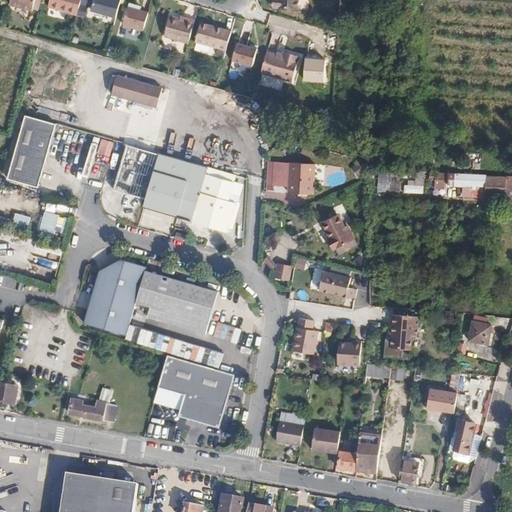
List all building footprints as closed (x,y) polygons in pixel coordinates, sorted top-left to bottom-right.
[(33,0),(8,0),(7,4),(31,11),(33,0)] [(50,0),(48,6),(78,15),(81,3),(81,0),(50,0)] [(117,19),(122,0),(120,0),(93,0),(92,6),(91,11),(117,19)] [(275,0),(275,7),(300,8),(300,0),(275,0)] [(131,2),(125,23),(144,29),(149,12),(142,9),(143,5),(131,2)] [(293,35),(297,21),(272,14),(267,28),(293,35)] [(164,36),(189,43),(195,20),(186,17),(185,19),(170,15),(164,36)] [(196,40),(227,49),(232,28),(216,24),(215,28),(201,24),(196,40)] [(238,43),(233,60),(253,66),(258,49),(238,43)] [(268,50),(262,71),(292,80),(300,54),(284,50),(282,54),(268,50)] [(150,105),(156,86),(110,73),(105,92),(150,105)] [(33,118),(26,142),(54,150),(61,125),(33,118)] [(110,157),(115,143),(103,138),(97,153),(110,157)] [(26,142),(22,158),(50,166),(54,150),(26,142)] [(184,187),(191,162),(159,153),(152,178),(184,187)] [(50,166),(22,158),(20,165),(48,173),(50,166)] [(358,158),(351,162),(358,171),(364,166),(358,158)] [(292,161),(292,163),(293,191),(318,191),(318,160),(292,161)] [(292,163),(273,163),(271,191),(293,191),(292,163)] [(48,173),(20,165),(16,181),(44,188),(48,173)] [(228,201),(236,175),(208,167),(191,222),(226,232),(235,203),(228,201)] [(380,171),(370,170),(369,189),(379,190),(380,171)] [(446,189),(447,174),(406,172),(406,179),(437,181),(436,189),(446,189)] [(511,177),(449,174),(448,197),(456,197),(456,188),(480,189),(480,187),(486,187),(485,197),(495,198),(495,193),(505,193),(505,200),(511,200),(511,177)] [(180,202),(184,187),(152,178),(147,193),(180,202)] [(382,185),(381,193),(399,194),(399,186),(382,185)] [(424,194),(424,186),(405,185),(405,193),(424,194)] [(168,207),(178,210),(180,202),(147,193),(145,201),(168,207)] [(38,210),(40,203),(26,199),(24,206),(38,210)] [(39,233),(55,238),(58,228),(65,230),(68,218),(55,215),(58,204),(48,201),(39,233)] [(143,206),(167,213),(168,207),(145,201),(143,206)] [(176,215),(178,210),(168,207),(167,213),(176,215)] [(339,211),(322,220),(329,235),(328,236),(333,247),(354,236),(349,227),(347,228),(339,211)] [(29,228),(33,218),(16,213),(13,224),(29,228)] [(267,257),(264,262),(274,269),(278,263),(267,257)] [(305,270),(307,260),(297,258),(295,268),(305,270)] [(133,304),(136,305),(145,272),(143,272),(143,268),(117,261),(93,272),(78,325),(124,338),(133,304)] [(291,282),(293,266),(278,264),(275,279),(291,282)] [(323,271),(318,291),(348,298),(354,298),(356,290),(347,287),(350,278),(323,271)] [(145,272),(136,305),(168,315),(166,324),(203,334),(215,292),(145,272)] [(395,311),(391,345),(418,348),(420,334),(417,334),(420,314),(395,311)] [(168,315),(162,313),(159,322),(166,324),(168,315)] [(312,321),(297,318),(296,328),(295,328),(291,352),(312,355),(316,331),(310,330),(312,321)] [(238,343),(242,329),(218,322),(214,336),(238,343)] [(473,322),(469,341),(488,345),(492,326),(473,322)] [(137,343),(142,328),(131,324),(126,339),(137,343)] [(142,329),(138,344),(220,367),(225,352),(142,329)] [(337,341),(336,363),(359,365),(361,340),(352,340),(353,342),(337,341)] [(166,355),(157,386),(185,394),(179,415),(219,427),(234,375),(166,355)] [(389,379),(390,367),(366,365),(365,377),(389,379)] [(461,374),(453,373),(450,392),(458,394),(461,374)] [(481,392),(481,379),(462,378),(461,390),(481,392)] [(0,401),(14,404),(18,387),(0,382),(0,401)] [(428,409),(454,413),(458,394),(450,392),(431,389),(428,409)] [(113,423),(117,406),(95,400),(94,407),(82,405),(83,402),(72,399),(69,413),(113,423)] [(470,451),(473,433),(475,422),(460,419),(458,430),(463,431),(460,450),(470,451)] [(276,444),(300,448),(304,428),(279,424),(276,444)] [(312,451),(318,452),(321,431),(315,430),(312,451)] [(321,431),(318,452),(337,455),(340,433),(321,431)] [(476,433),(473,433),(470,451),(460,450),(463,431),(460,431),(456,452),(472,455),(476,433)] [(358,454),(356,470),(377,473),(382,436),(360,433),(358,454)] [(338,469),(356,470),(358,454),(340,452),(338,469)] [(402,461),(399,481),(414,483),(418,463),(402,461)] [(120,511),(125,483),(54,473),(48,511),(120,511)] [(223,494),(219,511),(240,511),(243,498),(223,494)] [(203,511),(204,506),(186,503),(184,511),(203,511)] [(249,503),(247,511),(272,511),(273,508),(249,503)]
